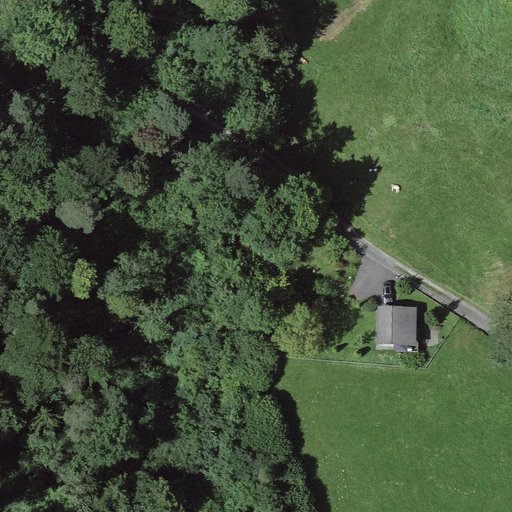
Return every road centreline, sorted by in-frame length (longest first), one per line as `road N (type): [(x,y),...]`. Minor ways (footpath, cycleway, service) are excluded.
road 1 (track): [(273,158),(123,66),(86,57),(45,64),(0,95)]
road 2 (track): [(273,158),(376,255),(511,346)]
